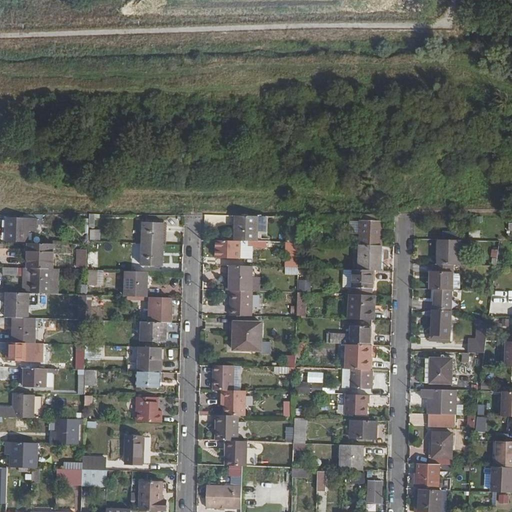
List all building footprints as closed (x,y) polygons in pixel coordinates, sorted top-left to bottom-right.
[(340,215),(325,215),(325,214),(316,214),(316,221),(325,221),(325,226),(339,227),(340,215)] [(235,241),(240,241),(256,241),(256,227),(260,227),(260,216),(236,215),(235,240),(235,241)] [(42,225),(42,219),(8,218),(6,240),(27,240),(27,229),(36,229),(36,225),(42,225)] [(144,243),(164,243),(165,221),(145,220),(144,243)] [(359,245),(381,246),(382,222),(380,222),(361,221),(360,221),(359,245)] [(89,229),(89,240),(99,240),(100,229),(89,229)] [(298,243),(298,234),(288,233),(287,242),(298,243)] [(459,265),(460,239),(439,239),(438,264),(453,265),(459,265)] [(216,240),(215,256),(240,257),(240,241),(235,241),(235,240),(216,240)] [(54,242),(29,241),(28,267),(31,267),(52,268),(54,268),(54,242)] [(297,268),(298,243),(287,242),(286,243),(285,267),(297,268)] [(163,265),(164,243),(144,243),(144,264),(163,265)] [(380,271),(381,246),(359,245),(359,270),(373,271),(380,271)] [(452,289),(453,265),(438,264),(433,264),(433,271),(430,271),(430,289),(434,289),(452,289)] [(18,267),(3,266),(3,274),(18,274),(18,267)] [(252,266),(230,266),(229,290),(230,290),(251,291),(251,278),(252,266)] [(31,267),(30,292),(51,293),(52,268),(31,267)] [(341,288),(352,288),(352,270),(342,269),(341,288)] [(372,288),(373,271),(359,270),(352,270),(352,288),(352,294),(352,295),(364,295),(364,288),(372,288)] [(147,297),(148,272),(127,271),(126,296),(147,297)] [(259,278),(251,278),(251,291),(252,291),(259,291),(259,278)] [(298,290),(310,291),(310,280),(298,280),(298,290)] [(451,310),(452,289),(434,289),(433,310),(434,309),(449,310),(451,310)] [(228,315),(251,316),(252,291),(251,291),(230,290),(228,315)] [(8,291),(6,316),(13,316),(28,317),(29,292),(24,292),(8,291)] [(296,293),(295,315),(304,316),(305,293),(296,293)] [(372,320),(374,320),(375,311),(371,311),(372,296),(364,295),(352,295),(351,319),(372,320)] [(167,322),(171,322),(172,304),(169,304),(169,298),(150,297),(149,303),(149,321),(153,321),(167,322)] [(450,340),(451,310),(449,310),(434,309),(433,310),(433,329),(432,333),(437,333),(437,339),(450,340)] [(33,342),(35,342),(36,317),(28,317),(13,316),(12,341),(27,342),(33,342)] [(370,345),(371,345),(372,320),(351,319),(351,334),(330,333),(330,335),(327,335),(327,343),(347,344),(370,345)] [(485,352),(486,340),(488,323),(477,319),(476,344),(470,344),(470,351),(485,352)] [(166,341),(167,322),(153,321),(149,321),(141,321),(141,340),(166,341)] [(261,323),(236,322),(235,339),(233,339),(233,350),(261,350),(261,323)] [(429,338),(437,339),(437,333),(432,333),(433,329),(429,328),(429,338)] [(12,341),(9,341),(8,358),(26,359),(26,361),(32,361),(33,342),(27,342),(12,341)] [(347,369),(350,369),(370,370),(370,345),(347,344),(347,356),(347,369)] [(140,346),(138,372),(160,373),(161,347),(140,346)] [(96,385),(96,370),(83,370),(83,359),(98,359),(98,349),(76,349),(77,394),(83,394),(83,385),(96,385)] [(451,382),(451,364),(430,363),(430,382),(451,382)] [(234,391),(235,366),(214,365),(213,390),(221,391),(234,391)] [(47,369),(26,368),(25,386),(46,387),(47,369)] [(371,389),(372,370),(370,370),(350,369),(349,388),(371,389)] [(160,373),(138,372),(137,386),(159,387),(160,373)] [(295,393),(308,393),(309,384),(295,384),(295,393)] [(456,414),(456,389),(423,388),(422,397),(429,397),(428,413),(456,414)] [(244,416),(245,391),(234,391),(221,391),(221,400),(224,400),(224,404),(224,416),(237,416),(244,416)] [(503,416),(511,415),(511,391),(503,391),(503,416)] [(370,402),(370,395),(346,394),(345,419),(352,420),(367,420),(367,402),(370,402)] [(0,407),(0,413),(0,416),(35,418),(35,398),(35,395),(16,395),(16,408),(0,407)] [(301,395),(300,416),(310,416),(311,395),(301,395)] [(135,422),(164,423),(164,411),(160,411),(160,397),(146,397),(146,400),(136,399),(135,422)] [(35,398),(35,418),(42,418),(43,398),(35,398)] [(475,427),(476,415),(470,414),(468,426),(475,427)] [(215,440),(226,440),(235,441),(237,416),(224,416),(218,416),(218,431),(216,431),(215,440)] [(474,430),(483,432),(486,418),(477,416),(474,430)] [(293,443),(303,443),(304,418),(294,418),(293,443)] [(59,419),(58,444),(78,444),(79,423),(84,423),(84,420),(59,419)] [(376,439),(377,420),(367,420),(352,420),(350,438),(376,439)] [(435,432),(434,457),(452,458),(453,432),(435,432)] [(126,436),(125,464),(143,464),(144,437),(126,436)] [(226,440),(225,466),(232,466),(242,467),(245,467),(245,441),(235,441),(226,440)] [(511,466),(511,465),(511,441),(498,441),(498,458),(498,466),(509,466),(511,466)] [(13,466),(33,467),(37,468),(38,442),(14,442),(13,454),(13,466)] [(362,470),(362,445),(342,444),(341,470),(343,470),(362,470)] [(89,469),(100,470),(105,470),(106,457),(89,457),(89,469)] [(439,489),(440,464),(418,463),(417,488),(424,489),(439,489)] [(242,467),(232,466),(231,475),(241,476),(242,467)] [(489,491),(511,491),(511,480),(508,480),(509,466),(498,466),(490,466),(489,491)] [(65,483),(82,484),(83,469),(66,469),(65,483)] [(83,469),(82,484),(100,484),(100,470),(89,469),(83,469)] [(382,480),(368,480),(367,501),(381,501),(382,480)] [(161,490),(161,482),(141,482),(140,509),(166,510),(166,490),(166,491),(161,490)] [(241,508),(241,487),(207,486),(206,507),(241,508)] [(424,489),(417,488),(416,505),(424,505),(424,489)] [(446,511),(447,489),(439,489),(424,489),(424,505),(427,505),(433,505),(433,511),(446,511)] [(508,504),(509,495),(498,494),(498,503),(508,504)]
